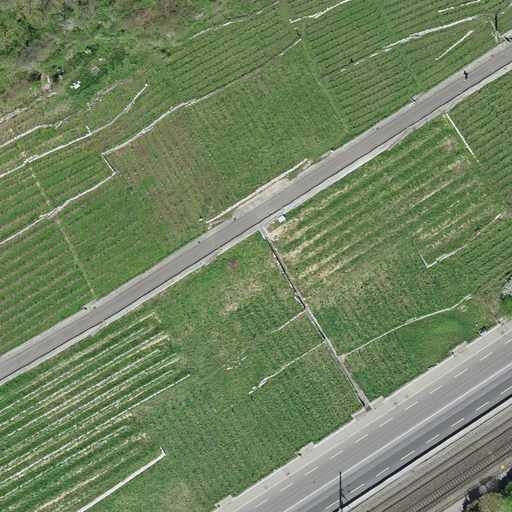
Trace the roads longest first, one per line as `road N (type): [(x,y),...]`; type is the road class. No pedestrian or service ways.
road 1 (unclassified): [(0,376),(511,62)]
road 2 (primary): [(511,362),(283,511)]
